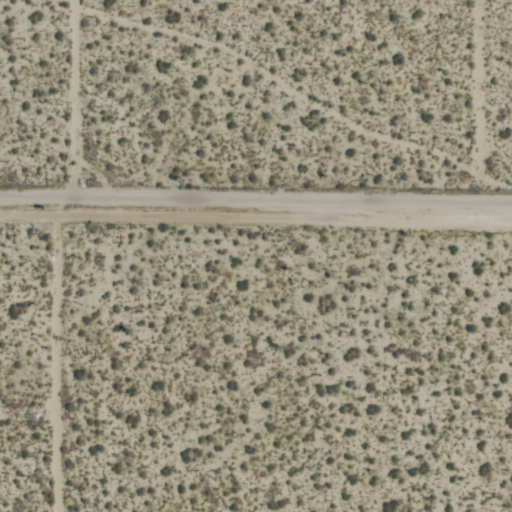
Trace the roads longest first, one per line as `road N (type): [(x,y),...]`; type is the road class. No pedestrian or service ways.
road 1 (residential): [(58,511),(60,225),(84,198),(89,0)]
road 2 (track): [(511,210),(0,196)]
